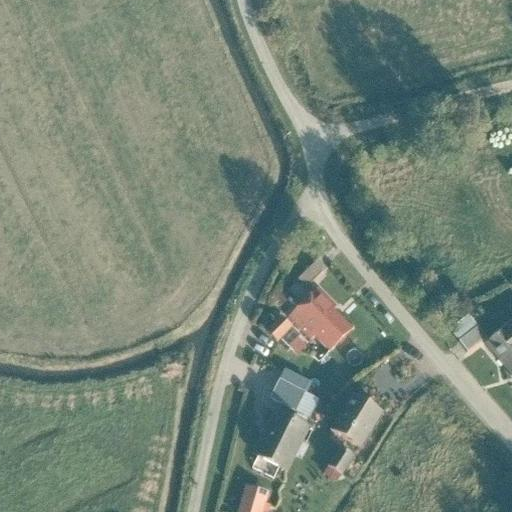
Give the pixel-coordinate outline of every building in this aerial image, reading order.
[(320,266),(303,279),(309,287),(326,275),(320,266)] [(338,310),(319,292),(289,323),(309,342),(312,338),(331,356),(355,332),(335,313),(338,310)] [(511,324),(485,347),(511,379),(511,324)] [(287,370),(275,403),(316,417),(323,399),(312,395),(317,381),(287,370)] [(384,414),(355,398),(335,433),(364,450),(384,414)] [(311,430),(275,414),(255,458),(290,474),(311,430)] [(331,465),(348,476),(360,456),(344,446),(331,465)] [(266,511),(272,494),(247,486),(239,511),(266,511)]
